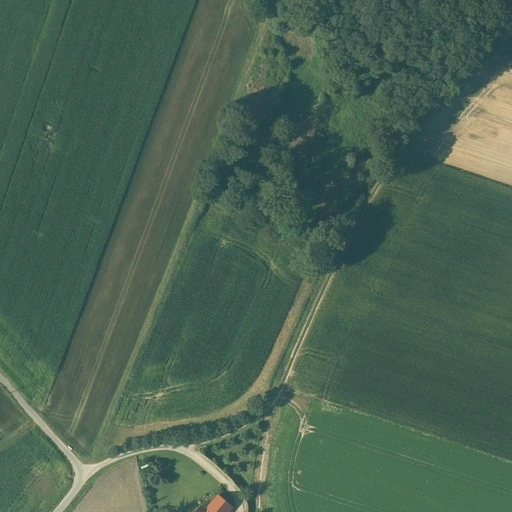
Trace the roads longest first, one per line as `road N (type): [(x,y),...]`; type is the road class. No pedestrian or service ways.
road 1 (track): [(327,273),(280,389),(242,426),(177,447)]
road 2 (residential): [(0,379),(79,471),(54,511)]
